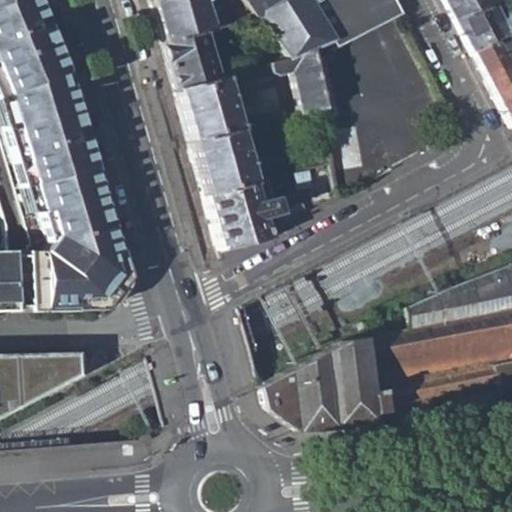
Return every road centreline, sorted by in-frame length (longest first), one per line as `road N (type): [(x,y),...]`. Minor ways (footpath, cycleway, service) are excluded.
road 1 (residential): [(414,0),(487,147),(179,312)]
road 2 (primary): [(92,0),(179,312)]
road 3 (primary): [(269,491),(511,472)]
road 4 (residential): [(179,312),(97,329),(0,332)]
road 5 (primary): [(0,511),(170,496)]
road 6 (primary): [(179,312),(214,443)]
